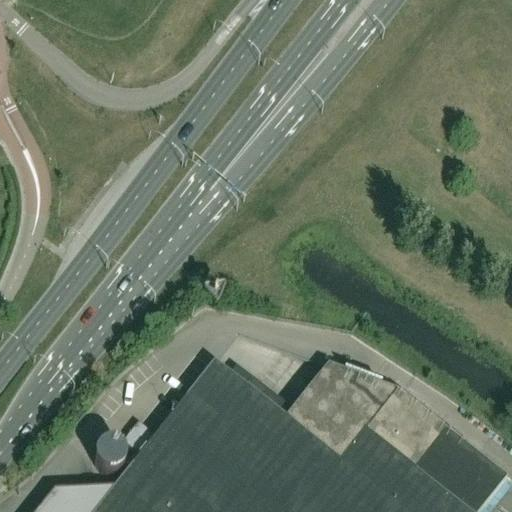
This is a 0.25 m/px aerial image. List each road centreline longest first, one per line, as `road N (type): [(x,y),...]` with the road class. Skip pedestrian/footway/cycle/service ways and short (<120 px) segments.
road 1 (primary): [(286,0),(0,372)]
road 2 (primary): [(181,236),(388,0)]
road 3 (primary): [(0,462),(181,236)]
road 4 (primary): [(181,236),(200,180),(342,0)]
